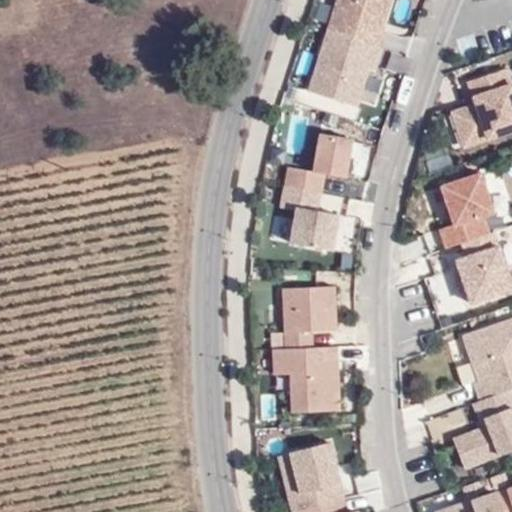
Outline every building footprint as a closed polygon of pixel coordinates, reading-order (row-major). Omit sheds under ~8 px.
[(389,0),(332,0),(308,88),(354,104),(365,68),(373,71),(382,48),(377,47),(389,0)] [(470,102),(448,109),(461,146),(511,130),(511,84),(506,66),(462,81),(470,102)] [(351,136),(318,130),(311,166),(325,170),(341,174),(351,136)] [(311,166),(287,164),(279,205),(293,208),(293,203),(316,207),(325,170),(311,166)] [(436,181),(450,223),(483,213),(492,210),(477,168),(436,181)] [(435,189),(423,194),(436,223),(447,218),(435,189)] [(293,203),(293,208),(286,238),(328,247),(336,212),(316,207),(293,203)] [(450,223),(437,226),(444,248),(448,246),(489,233),(483,213),(450,223)] [(448,246),(469,301),(511,286),(493,232),(489,233),(448,246)] [(334,284),(285,286),(288,328),(313,328),(334,328),(334,284)] [(511,317),(462,333),(482,393),(508,384),(511,383),(511,317)] [(288,328),(270,331),(270,348),(313,346),(313,328),(288,328)] [(271,374),(291,375),(294,408),(338,407),(336,345),(313,346),(270,348),(271,374)] [(482,393),(471,398),(482,427),(492,452),(511,444),(511,405),(511,404),(511,392),(508,384),(482,393)] [(482,427),(450,437),(462,468),(495,457),(492,452),(482,427)] [(329,439),(272,455),(289,511),(336,511),(349,509),(329,439)] [(511,511),(511,483),(491,490),(499,511),(511,511)] [(499,511),(491,490),(430,510),(431,511),(499,511)]
